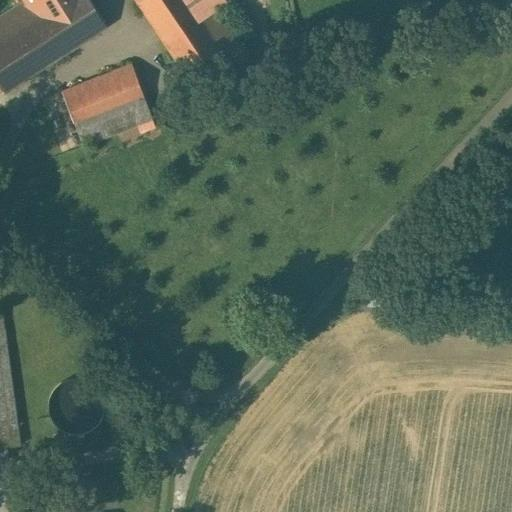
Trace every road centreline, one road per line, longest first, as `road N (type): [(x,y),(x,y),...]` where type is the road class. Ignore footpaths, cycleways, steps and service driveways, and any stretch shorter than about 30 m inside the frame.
road 1 (unclassified): [(182,473),(242,387),(511,97)]
road 2 (unclassified): [(0,215),(149,370),(182,473)]
